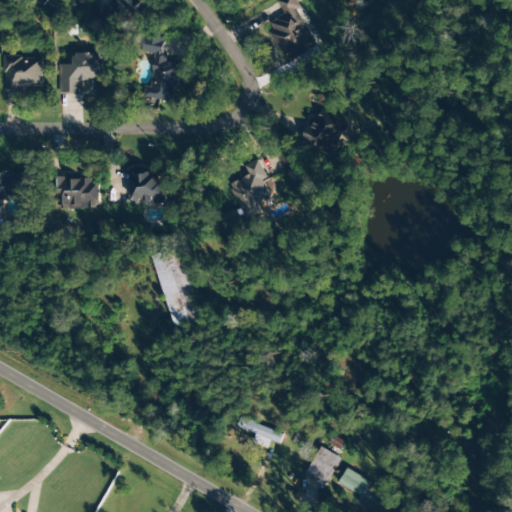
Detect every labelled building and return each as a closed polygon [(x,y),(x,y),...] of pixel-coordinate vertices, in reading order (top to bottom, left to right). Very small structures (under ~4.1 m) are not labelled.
[(95,7),(96,19),(130,16),(130,14),(150,12),(149,0),(109,0),(110,5),(95,7)] [(278,0),(285,15),(269,22),(274,31),(271,33),(281,55),(301,46),(298,40),(310,35),(297,8),(300,7),(296,0),(278,0)] [(155,53),(151,87),(144,86),(142,98),(174,102),(176,81),(180,81),(182,64),(164,62),(167,34),(144,32),(142,52),(155,53)] [(104,80),(104,55),(67,54),(67,65),(60,65),(59,93),(82,94),(82,80),(104,80)] [(5,91),(42,90),(42,58),(5,58),(5,91)] [(319,109),(303,142),(333,156),(348,123),(319,109)] [(240,209),(224,216),(232,233),(246,227),(243,222),(261,214),(257,203),(270,197),(263,180),(267,179),(259,160),(245,166),(249,176),(229,184),(240,209)] [(163,204),(162,170),(129,172),(130,200),(143,199),(144,205),(163,204)] [(0,220),(2,221),(1,197),(27,196),(26,173),(0,173),(0,220)] [(96,179),(58,179),(58,209),(96,209),(96,179)] [(173,329),(200,321),(180,248),(153,255),(173,329)] [(236,429),(280,443),(283,433),(239,419),(236,429)] [(306,477),(327,486),(340,457),(319,447),(306,477)] [(338,484),(362,498),(371,483),(347,469),(338,484)]
